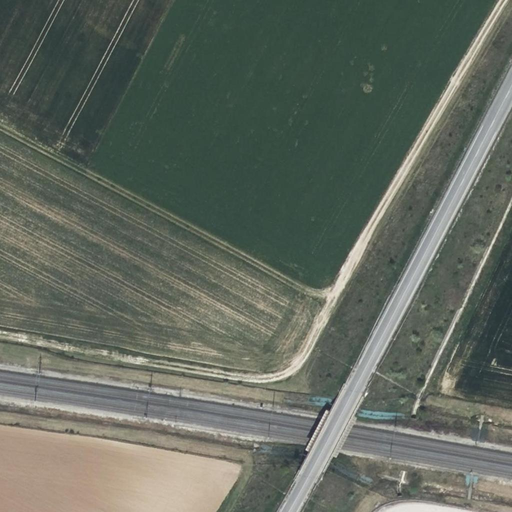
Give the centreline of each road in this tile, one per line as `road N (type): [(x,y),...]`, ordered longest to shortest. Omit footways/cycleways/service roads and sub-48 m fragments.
road 1 (track): [(0,339),(247,381),(291,372),(498,0)]
road 2 (tertiary): [(288,511),(511,87)]
